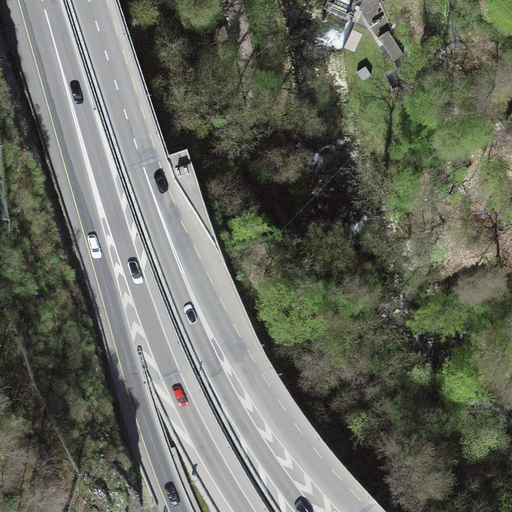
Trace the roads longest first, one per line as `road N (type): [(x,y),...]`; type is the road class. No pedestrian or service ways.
road 1 (motorway): [(45,10),(171,374),(198,440),(243,511)]
road 2 (primary): [(45,10),(119,333),(178,511)]
road 3 (primary): [(355,511),(244,371),(144,171)]
road 4 (motorway): [(305,511),(215,374),(144,171)]
road 5 (primary): [(144,171),(89,0)]
